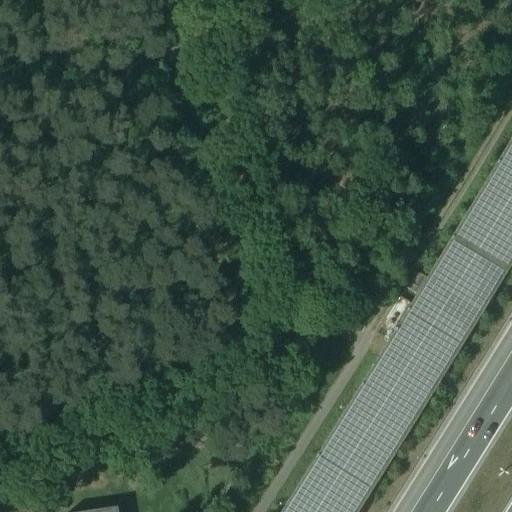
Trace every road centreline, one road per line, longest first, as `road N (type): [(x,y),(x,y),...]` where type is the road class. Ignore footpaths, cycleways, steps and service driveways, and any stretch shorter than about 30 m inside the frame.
road 1 (track): [(368,334),(511,103)]
road 2 (motorway): [(511,333),(403,511)]
road 3 (unclassified): [(261,511),(368,334)]
